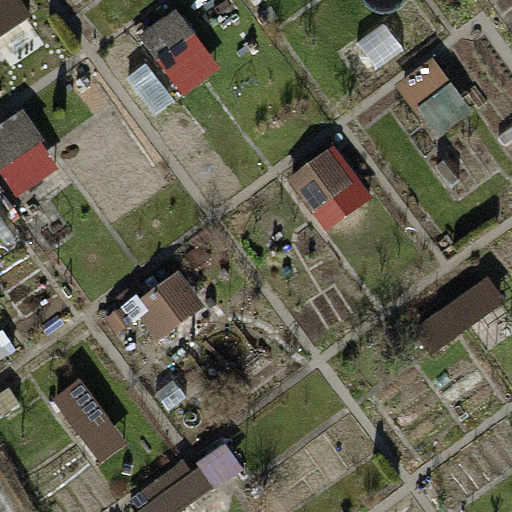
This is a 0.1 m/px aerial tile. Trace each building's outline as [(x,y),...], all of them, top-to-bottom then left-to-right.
[(0,0),(0,35),(38,13),(30,0),(0,0)] [(162,59),(138,76),(162,111),(227,67),(184,5),(144,32),(162,59)] [(405,78),(440,130),(474,107),(439,55),(405,78)] [(0,165),(49,140),(31,107),(0,123),(0,165)] [(439,348),(511,301),(511,300),(495,274),(422,321),(439,348)] [(166,337),(212,308),(192,276),(146,305),(166,337)]
